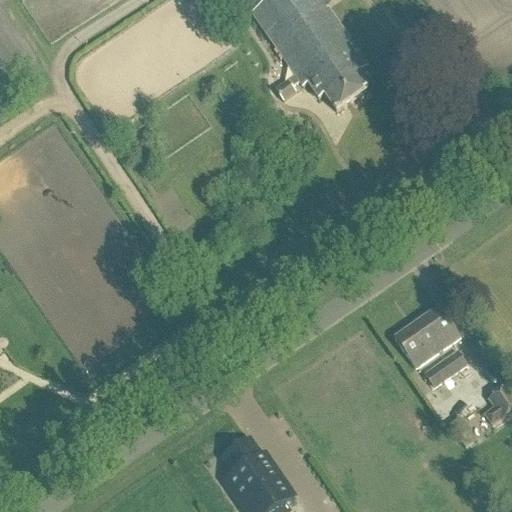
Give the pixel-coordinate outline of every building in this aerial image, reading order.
[(278,0),(252,18),(296,81),(276,94),(283,105),(308,88),(320,104),(325,100),(337,116),(368,95),(356,78),(368,70),(327,12),(344,0),(278,0)] [(440,312),(394,344),(415,374),(461,342),(440,312)] [(425,378),(436,394),(469,371),(458,355),(425,378)] [(498,409),(483,419),(490,428),(499,422),(502,425),(511,417),(511,399),(501,384),(488,393),(498,409)] [(242,509),(252,502),(258,511),(281,511),(296,503),(265,458),(261,461),(249,445),(224,462),(236,479),(226,486),(242,509)]
